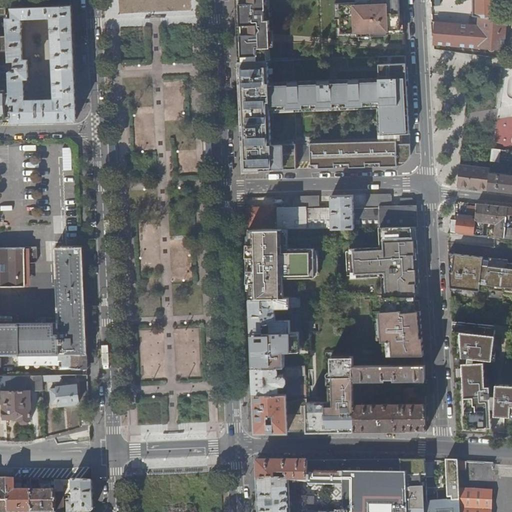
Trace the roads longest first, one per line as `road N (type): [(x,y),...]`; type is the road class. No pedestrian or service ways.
road 1 (motorway): [(129,0),(156,511)]
road 2 (motorway): [(195,511),(173,0)]
road 3 (primary): [(97,130),(112,452)]
road 4 (residential): [(427,185),(443,448)]
road 5 (primary): [(234,447),(220,188)]
road 6 (residential): [(234,447),(443,448)]
road 7 (residential): [(220,188),(427,185)]
road 8 (primary): [(220,188),(213,0)]
road 9 (residential): [(427,185),(417,0)]
road 10 (primary): [(91,0),(97,130)]
road 11 (residential): [(112,452),(234,447)]
